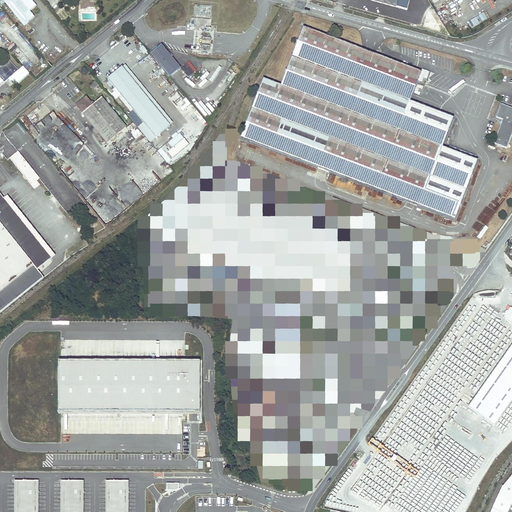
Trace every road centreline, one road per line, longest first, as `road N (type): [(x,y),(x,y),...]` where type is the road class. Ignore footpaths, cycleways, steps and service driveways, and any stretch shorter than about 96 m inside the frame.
road 1 (unclassified): [(511,225),(309,511)]
road 2 (tertiary): [(283,0),(486,54)]
